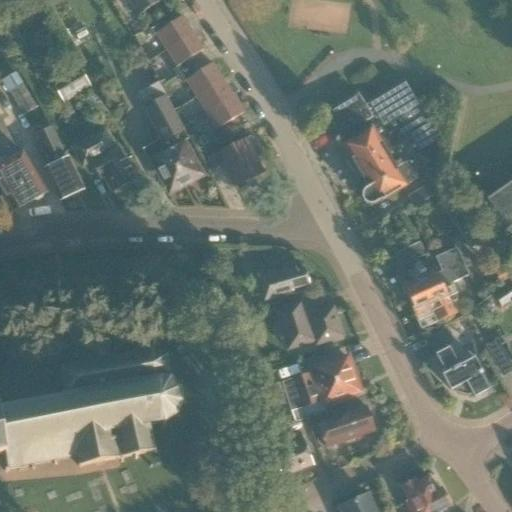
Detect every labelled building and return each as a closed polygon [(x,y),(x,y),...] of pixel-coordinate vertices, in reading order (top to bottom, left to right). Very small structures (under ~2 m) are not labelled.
[(127,0),(138,15),(161,0),(127,0)] [(511,0),(480,0),(490,10),(483,16),(510,49),(511,46),(511,0)] [(165,48),(190,33),(180,16),(164,26),(161,21),(147,30),(151,36),(156,33),(165,48)] [(176,75),(190,66),(186,59),(201,50),(190,33),(165,48),(176,65),(172,68),(176,75)] [(195,95),(220,80),(210,63),(194,73),(190,66),(176,75),(180,82),(185,79),(195,95)] [(52,82),(64,104),(91,88),(78,67),(52,82)] [(36,108),(16,73),(3,81),(23,116),(36,108)] [(374,79),(337,101),(345,115),(344,116),(350,126),(351,126),(357,136),(340,146),(365,188),(363,190),(361,192),(360,195),(361,200),(363,203),(367,204),(370,204),(375,202),(378,200),(380,203),(384,200),(383,199),(390,195),(401,212),(447,185),(427,150),(433,124),(435,124),(440,106),(439,105),(441,96),(415,90),(416,89),(399,85),(399,86),(374,79)] [(205,112),(231,96),(220,80),(195,95),(205,112)] [(159,83),(138,94),(162,139),(146,148),(170,193),(204,175),(185,140),(188,138),(159,83)] [(98,95),(85,101),(97,121),(109,114),(101,101),(98,95)] [(231,96),(205,112),(215,128),(241,112),(231,96)] [(477,108),(468,148),(496,154),(505,114),(477,108)] [(511,116),(505,114),(496,154),(511,157),(511,116)] [(64,159),(60,151),(62,150),(52,128),(35,135),(46,158),(48,157),(52,165),(44,169),(59,201),(83,189),(68,157),(64,159)] [(119,146),(116,148),(104,128),(72,147),(84,167),(93,161),(102,176),(105,175),(115,191),(137,177),(119,146)] [(227,170),(254,156),(245,139),(207,158),(213,170),(224,165),(227,170)] [(22,155),(0,167),(0,189),(13,212),(44,194),(22,155)] [(254,156),(227,170),(235,187),(244,182),(247,187),(255,183),(252,178),(263,173),(254,156)] [(480,165),(478,174),(490,176),(492,168),(480,165)] [(492,168),(490,176),(501,179),(504,171),(492,168)] [(394,253),(400,265),(424,254),(418,242),(394,253)] [(402,284),(417,315),(433,308),(439,321),(455,313),(443,288),(469,276),(456,248),(436,258),(441,272),(436,274),(434,268),(421,274),(422,276),(402,284)] [(305,270),(297,273),(294,264),(258,274),(266,301),(277,298),(277,300),(293,296),(292,290),(310,285),(305,270)] [(501,265),(493,269),(501,284),(509,280),(501,265)] [(511,285),(494,297),(502,308),(511,301),(511,285)] [(313,342),(314,345),(342,337),(333,309),(307,316),(302,301),(275,309),(287,350),(313,342)] [(426,339),(432,350),(449,340),(444,329),(426,339)] [(497,340),(484,347),(492,361),(505,354),(497,340)] [(152,449),(147,425),(160,422),(162,429),(166,428),(164,421),(174,416),(177,419),(179,416),(177,414),(182,405),(186,404),(186,401),(181,401),(181,391),(183,388),(181,386),(178,388),(170,381),(171,376),(168,375),(167,378),(160,378),(166,373),(169,373),(170,372),(167,371),(165,357),(168,355),(166,351),(162,354),(152,351),(151,345),(147,346),(148,352),(133,355),(132,349),(130,349),(131,355),(117,358),(116,352),(113,353),(114,358),(104,360),(102,352),(97,353),(98,361),(90,363),(88,353),(83,354),(85,364),(62,369),(58,366),(56,369),(61,373),(65,394),(0,407),(0,454),(3,454),(6,467),(3,471),(5,473),(9,469),(30,464),(30,469),(34,468),(33,464),(53,460),(54,464),(57,463),(56,459),(76,455),(78,464),(73,465),(74,471),(84,469),(83,465),(116,458),(117,463),(123,462),(122,457),(134,455),(134,458),(136,457),(135,455),(152,452),(155,453),(156,451),(152,449)] [(472,356),(456,365),(447,347),(434,354),(444,372),(440,374),(448,390),(470,397),(486,389),(478,373),(480,372),(472,356)] [(352,378),(352,376),(350,370),(351,367),(349,364),(346,357),(312,368),(314,375),(309,376),(308,374),(292,379),(301,408),(317,403),(316,401),(322,399),(323,403),(356,392),(354,387),(355,379),(352,378)] [(282,394),(275,374),(241,385),(248,406),(282,394)] [(303,418),(307,429),(315,426),(322,445),(338,440),(339,441),(371,431),(362,406),(330,417),(328,410),(303,418)] [(305,442),(301,444),(298,436),(275,445),(273,446),(269,437),(255,442),(266,470),(279,464),(284,478),(314,465),(305,442)] [(436,490),(428,476),(415,483),(413,480),(400,487),(408,501),(404,503),(408,511),(435,511),(449,505),(440,488),(436,490)] [(377,511),(369,493),(337,508),(338,511),(377,511)]
